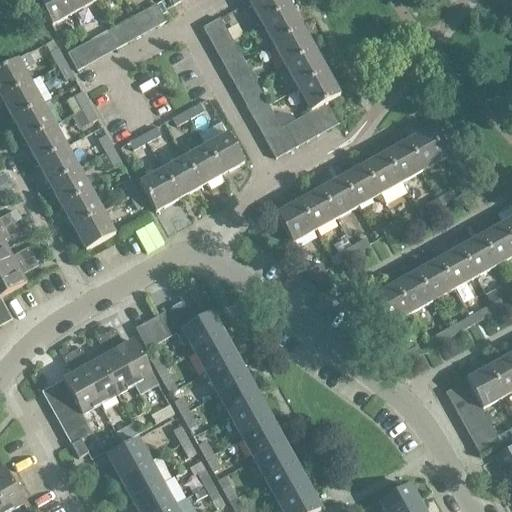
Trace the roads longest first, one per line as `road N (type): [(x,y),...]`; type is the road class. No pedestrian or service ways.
road 1 (residential): [(194,248),(397,395),(432,435),(473,511)]
road 2 (residential): [(194,248),(271,186),(188,25)]
road 3 (residential): [(0,374),(68,314),(194,248)]
road 4 (residential): [(135,131),(113,69),(188,25)]
